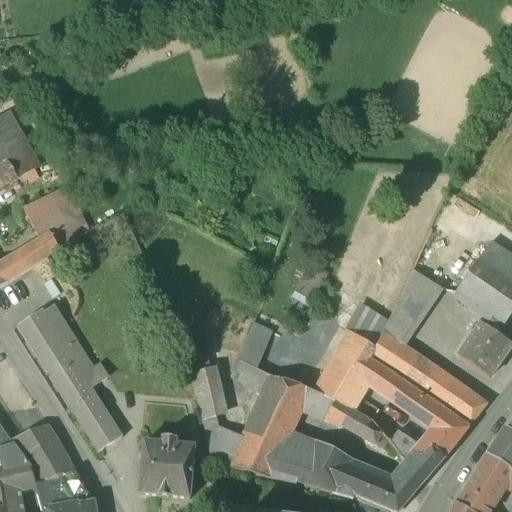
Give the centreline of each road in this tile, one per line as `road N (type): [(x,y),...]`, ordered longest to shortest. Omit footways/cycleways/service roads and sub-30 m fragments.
road 1 (residential): [(113,511),(0,334)]
road 2 (residential): [(432,511),(511,400)]
